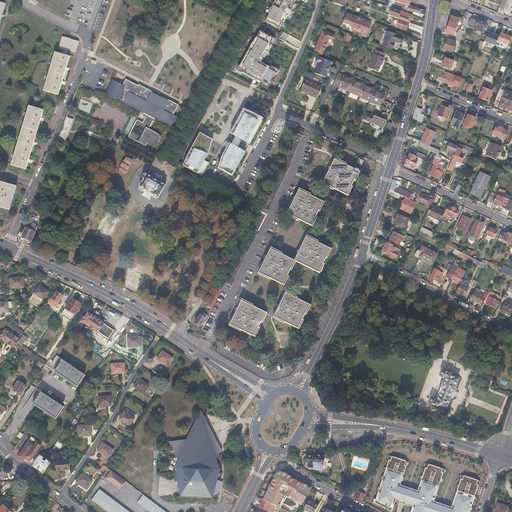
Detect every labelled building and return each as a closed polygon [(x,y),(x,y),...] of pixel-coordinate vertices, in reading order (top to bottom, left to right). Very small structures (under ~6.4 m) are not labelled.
[(269,14),(265,21),(279,28),(283,22),(284,23),(287,16),(288,16),(295,4),(294,3),(295,0),(301,0),(306,2),(307,0),(276,0),(274,6),(273,5),(268,14),(269,14)] [(392,7),(391,9),(389,15),(399,18),(409,22),(412,14),(392,7)] [(344,21),(353,25),(351,30),(361,33),(366,34),(370,23),(366,21),(347,13),(344,21)] [(459,19),(451,16),(446,32),(454,35),(459,19)] [(398,21),(395,20),(394,25),(406,29),(407,26),(408,25),(409,25),(410,25),(410,22),(409,22),(399,18),(398,21)] [(486,24),(472,19),(468,27),(484,33),(485,30),(483,29),(484,28),(485,28),(486,24)] [(463,31),(459,29),(455,40),(459,42),(463,31)] [(245,55),(238,70),(262,82),(263,79),(270,82),(275,73),(277,74),(279,70),(270,65),(270,67),(260,62),(266,51),(268,52),(271,45),(270,45),(274,38),(260,31),(257,37),(256,37),(252,44),(253,44),(247,56),(245,55)] [(401,36),(388,31),(382,46),(392,49),(395,41),(399,42),(401,36)] [(495,45),(499,35),(488,31),(485,41),(495,45)] [(508,45),(510,40),(511,35),(501,32),(497,41),(508,45)] [(59,53),(55,52),(44,91),(59,95),(70,57),(66,56),(68,50),(76,52),(79,41),(63,36),(59,47),(61,47),(59,53)] [(455,42),(447,39),(443,49),(452,52),(455,42)] [(327,43),(319,40),(316,47),(322,49),(320,52),(323,53),(327,43)] [(386,58),(376,53),(370,67),(379,71),(382,65),(383,65),(386,58)] [(332,61),(318,56),(315,61),(319,62),(314,73),(326,77),(328,72),(330,67),(332,61)] [(454,61),(445,58),(442,66),(451,69),(454,61)] [(445,76),(441,74),(439,80),(453,85),(457,76),(446,71),(445,76)] [(343,75),(338,74),(333,85),(339,87),(343,75)] [(343,75),(339,87),(349,91),(353,80),(354,79),(343,75)] [(321,86),(305,78),(300,90),(307,93),(308,92),(317,96),(321,86)] [(178,120),(172,117),(179,105),(163,97),(162,98),(152,93),(152,91),(139,84),(138,86),(126,79),(123,85),(111,79),(104,96),(124,100),(123,102),(144,112),(142,116),(145,117),(143,123),(137,120),(128,137),(146,146),(147,143),(154,145),(157,145),(159,144),(160,142),(161,138),(161,137),(161,136),(160,135),(154,131),(149,129),(153,121),(154,122),(156,119),(174,128),(178,120)] [(364,84),(353,80),(349,91),(349,92),(360,96),(364,85),(364,84)] [(375,89),(364,85),(360,96),(359,97),(370,101),(374,90),(375,89)] [(492,91),(483,88),(479,97),(488,101),(492,91)] [(511,92),(499,88),(498,92),(494,101),(500,103),(499,104),(509,108),(511,101),(511,92)] [(385,94),(374,90),(370,101),(370,102),(380,106),(385,94)] [(44,110),(29,106),(11,165),(26,169),(44,110)] [(439,109),(438,109),(436,113),(437,114),(446,118),(450,109),(441,106),(439,109)] [(250,144),(264,118),(253,112),(244,108),(230,133),(250,144)] [(421,110),(415,108),(412,117),(418,119),(418,121),(421,123),(421,122),(423,115),(420,114),(421,110)] [(464,115),(455,111),(450,124),(458,128),(464,115)] [(370,122),(373,115),(365,112),(363,119),(370,122)] [(475,118),(468,115),(464,125),(471,127),(475,118)] [(374,116),(371,122),(383,127),(384,125),(386,126),(387,121),(381,118),(381,119),(378,117),(374,116)] [(73,120),(66,117),(58,139),(65,142),(73,120)] [(306,127),(299,124),(296,131),(303,134),(306,127)] [(508,130),(496,125),(492,135),(500,138),(500,137),(505,139),(508,130)] [(435,132),(426,128),(420,141),(429,145),(435,132)] [(208,153),(212,139),(200,132),(187,156),(183,165),(202,176),(209,163),(204,160),(208,153)] [(301,138),(294,135),(283,163),(289,165),(301,138)] [(232,176),(245,152),(226,141),(223,145),(226,147),(222,155),(218,168),(232,176)] [(419,141),(418,144),(437,153),(439,149),(429,145),(420,141),(419,141)] [(451,143),(447,141),(444,149),(450,151),(448,156),(452,157),(457,146),(451,143)] [(499,147),(489,142),(484,156),(493,160),(495,155),(496,156),(498,151),(497,151),(499,147)] [(461,147),(457,146),(452,157),(447,168),(452,169),(456,160),(460,162),(462,158),(457,156),(459,151),(461,147)] [(467,150),(465,154),(462,162),(465,164),(470,154),(470,152),(467,150)] [(423,160),(410,154),(406,163),(414,167),(417,161),(415,160),(415,159),(419,160),(418,161),(422,163),(423,160)] [(439,155),(437,154),(433,164),(436,166),(437,166),(441,156),(439,155)] [(125,161),(124,160),(121,166),(122,167),(120,170),(126,173),(128,170),(127,169),(127,168),(130,164),(131,164),(132,161),(132,160),(127,157),(125,161)] [(356,169),(335,159),(323,183),(347,195),(354,180),(358,182),(359,179),(357,178),(360,172),(359,171),(359,170),(356,168),(356,169)] [(281,167),(274,181),(262,205),(269,208),(272,203),(272,202),(289,165),(283,163),(281,167)] [(441,171),(435,168),(431,176),(439,179),(442,172),(441,171)] [(489,176),(479,171),(470,193),(480,198),(489,176)] [(143,179),(138,187),(138,188),(138,189),(139,190),(155,199),(156,199),(157,199),(158,199),(166,185),(160,182),(162,179),(154,174),(152,177),(146,173),(145,173),(144,173),(144,174),(142,177),(142,178),(143,179)] [(17,186),(0,180),(0,207),(10,210),(17,186)] [(393,180),(392,181),(389,190),(393,191),(397,181),(393,180)] [(398,188),(395,193),(401,195),(405,197),(410,200),(412,200),(414,196),(398,188)] [(323,201),(299,189),(287,213),(311,225),(323,201)] [(389,190),(388,194),(399,199),(401,195),(395,193),(393,191),(389,190)] [(497,194),(491,192),(487,201),(499,206),(502,197),(503,195),(500,194),(500,196),(497,194)] [(425,195),(421,194),(418,201),(426,205),(425,206),(429,208),(431,205),(433,201),(429,199),(430,197),(425,194),(425,195)] [(410,200),(405,197),(400,208),(410,213),(415,203),(410,200)] [(508,199),(502,197),(499,206),(504,209),(508,199)] [(431,205),(429,208),(426,215),(439,221),(444,212),(431,205)] [(459,210),(448,205),(445,213),(455,218),(459,210)] [(408,219),(397,214),(393,222),(404,228),(408,219)] [(470,219),(463,216),(457,228),(464,232),(470,219)] [(483,225),(476,222),(468,238),(467,241),(473,244),(474,241),(475,241),(483,225)] [(261,226),(254,223),(226,280),(233,283),(236,277),(235,277),(257,232),(258,233),(261,226)] [(30,229),(26,227),(22,237),(18,235),(17,236),(20,241),(30,246),(32,241),(31,241),(37,226),(32,224),(30,229)] [(487,226),(486,229),(482,237),(481,239),(484,240),(487,234),(493,238),(497,231),(487,226)] [(289,235),(294,237),(297,231),(292,228),(289,235)] [(404,237),(393,231),(389,240),(398,245),(400,241),(401,241),(404,237)] [(501,232),(499,236),(498,239),(501,240),(502,239),(504,240),(504,241),(509,243),(509,242),(511,243),(511,234),(508,232),(507,234),(505,233),(504,233),(501,232)] [(328,247),(307,236),(295,260),(319,272),(331,249),(328,247)] [(380,239),(374,236),(372,244),(376,246),(380,239)] [(400,249),(385,242),(381,250),(390,254),(389,257),(392,259),(396,257),(400,249)] [(419,251),(421,252),(418,257),(431,264),(436,254),(421,246),(419,251)] [(295,260),(271,248),(259,272),(283,284),(295,260)] [(487,262),(486,264),(498,270),(499,268),(487,262)] [(433,268),(434,268),(430,277),(437,281),(442,272),(435,269),(437,265),(435,264),(433,268)] [(451,266),(448,271),(446,276),(459,283),(465,272),(451,265),(451,266)] [(511,269),(502,265),(499,271),(511,277),(511,269)] [(379,271),(368,267),(365,274),(377,278),(379,271)] [(23,277),(10,279),(11,288),(23,287),(23,277)] [(460,283),(460,284),(456,292),(464,296),(468,288),(462,285),(464,281),(461,280),(460,283)] [(224,284),(222,283),(214,298),(216,299),(224,284)] [(48,292),(39,285),(33,293),(29,300),(38,307),(43,300),(48,292)] [(59,293),(56,291),(51,298),(58,303),(62,298),(64,300),(66,298),(59,293)] [(483,295),(474,291),(470,298),(481,303),(483,298),(482,298),(483,295)] [(310,304),(286,292),(274,316),(298,328),(310,304)] [(501,300),(504,302),(500,310),(510,315),(511,311),(511,301),(506,299),(507,296),(504,294),(501,300)] [(486,296),(483,301),(495,308),(498,302),(486,296)] [(67,303),(68,304),(65,308),(75,314),(82,304),(72,298),(70,302),(68,301),(67,303)] [(211,304),(209,303),(207,307),(210,308),(211,309),(216,299),(214,298),(211,304)] [(266,312),(242,300),(230,323),(254,336),(266,312)] [(103,323),(88,313),(82,321),(98,331),(103,323)] [(206,320),(200,316),(195,322),(201,326),(201,324),(203,325),(206,320)] [(10,322),(8,325),(22,335),(24,332),(10,322)] [(20,339),(5,330),(0,337),(14,348),(15,346),(18,342),(20,339)] [(140,336),(127,337),(127,346),(140,345),(140,336)] [(18,342),(15,346),(25,352),(29,355),(32,352),(21,345),(18,342)] [(173,358),(162,351),(157,358),(167,366),(173,358)] [(32,352),(29,355),(39,362),(42,364),(44,366),(45,365),(46,362),(32,352)] [(60,359),(56,356),(51,364),(55,367),(60,359)] [(62,360),(55,371),(77,386),(85,374),(62,359),(62,360)] [(124,363),(112,364),(112,373),(125,373),(124,363)] [(440,375),(446,378),(443,384),(442,383),(439,392),(440,393),(437,399),(431,396),(429,403),(438,407),(439,404),(446,408),(451,397),(452,398),(455,389),(454,388),(458,378),(451,375),(452,373),(442,369),(440,375)] [(150,386),(140,378),(134,386),(144,394),(150,386)] [(26,386),(18,381),(12,390),(20,395),(23,391),(24,392),(25,389),(24,389),(26,386)] [(41,391),(33,403),(62,422),(70,410),(41,391)] [(111,396),(98,397),(99,406),(111,405),(111,396)] [(135,418),(124,411),(119,419),(129,426),(135,418)] [(224,481),(217,479),(220,470),(215,459),(221,450),(212,448),(200,418),(190,439),(186,439),(169,442),(178,461),(175,468),(180,494),(180,496),(213,498),(218,498),(221,490),(224,481)] [(90,425),(78,426),(79,436),(91,435),(90,425)] [(37,441),(31,437),(18,456),(24,461),(25,460),(37,442),(37,441)] [(39,444),(37,442),(25,460),(29,463),(37,451),(35,450),(39,444)] [(114,450),(103,443),(98,451),(108,458),(114,450)] [(59,449),(55,446),(51,451),(56,455),(59,449)] [(43,458),(39,455),(31,466),(42,475),(50,463),(46,460),(45,462),(42,460),(43,458)] [(315,457),(307,456),(305,466),(312,468),(312,469),(321,470),(324,457),(316,455),(315,457)] [(406,459),(389,455),(374,499),(391,507),(394,500),(410,505),(408,511),(466,511),(477,478),(461,473),(451,502),(434,496),(443,467),(425,462),(418,487),(399,481),(406,459)] [(463,455),(461,463),(469,465),(471,457),(463,455)] [(68,460),(55,461),(56,470),(68,469),(68,460)] [(256,496),(261,499),(270,503),(275,506),(287,511),(291,511),(297,510),(302,505),(314,484),(290,472),(284,466),(269,471),(256,496)] [(111,469),(105,478),(120,489),(126,480),(111,469)] [(92,481),(82,474),(77,482),(87,489),(92,481)] [(137,503),(148,511),(149,511),(129,511),(99,489),(98,492),(91,500),(93,502),(106,511),(165,511),(158,506),(154,503),(143,495),(137,503)] [(357,489),(354,496),(363,501),(367,494),(357,489)] [(260,502),(261,503),(258,509),(263,511),(264,511),(265,509),(270,511),(272,511),(275,506),(270,503),(261,499),(260,502)] [(314,511),(318,505),(308,499),(303,509),(307,511),(314,511)] [(506,511),(508,506),(498,503),(494,511),(506,511)]
